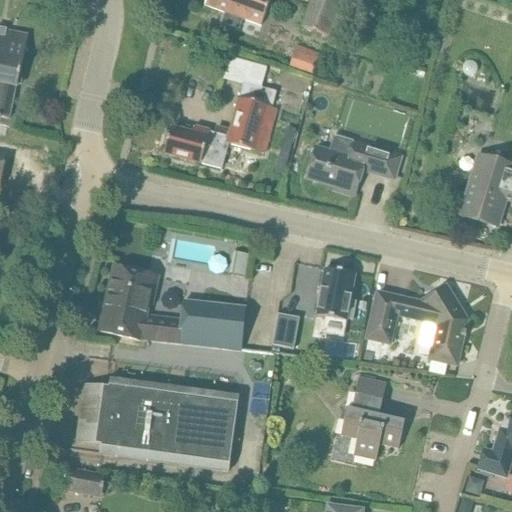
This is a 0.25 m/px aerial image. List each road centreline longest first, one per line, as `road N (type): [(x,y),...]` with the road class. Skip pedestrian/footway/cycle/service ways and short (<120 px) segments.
road 1 (tertiary): [(510,273),(133,193),(99,170)]
road 2 (residential): [(442,511),(510,273)]
road 3 (residential): [(35,373),(85,193),(99,170)]
road 4 (tertiary): [(99,170),(87,122),(109,0)]
road 5 (residential): [(0,504),(35,373)]
